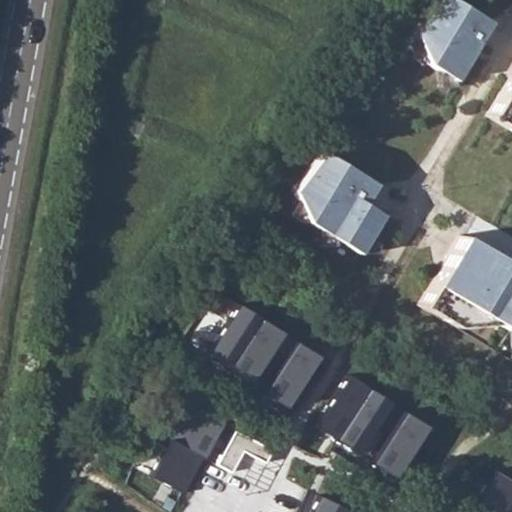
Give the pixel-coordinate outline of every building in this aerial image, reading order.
[(449,0),(435,0),(414,36),(423,63),(453,81),(488,23),(449,0)] [(511,71),(486,116),(511,131),(511,71)] [(373,184),(319,151),(294,193),(302,217),(303,221),(314,227),(331,237),(357,253),(367,236),(380,215),(361,204),(373,184)] [(285,212),(298,222),(302,217),(296,198),(285,212)] [(331,237),(314,227),(316,246),(332,244),(331,237)] [(374,235),(367,236),(357,253),(375,251),(374,235)] [(511,267),(460,236),(418,304),(453,326),(495,323),(506,329),(511,332),(511,267)] [(236,314),(207,362),(258,393),(287,344),(236,314)] [(317,361),(287,344),(258,393),(288,410),(317,361)] [(351,389),(322,437),(373,468),(401,419),(351,389)] [(196,409),(156,481),(181,495),(202,458),(211,464),(231,429),(196,409)] [(431,436),(401,419),(373,468),(402,485),(431,436)] [(511,511),(511,485),(492,474),(473,506),(483,511),(511,511)] [(308,511),(344,511),(346,510),(317,495),(308,511)]
